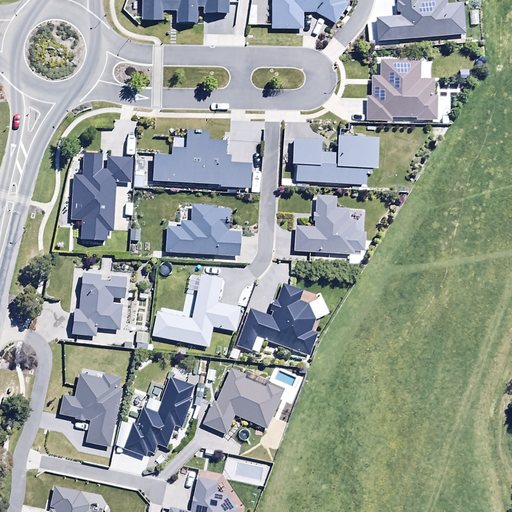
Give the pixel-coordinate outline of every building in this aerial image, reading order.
[(271,0),(271,32),(303,32),(303,15),(316,15),(335,28),(348,8),(345,7),(348,0),(271,0)] [(394,21),(397,42),(465,36),(463,8),(447,10),(446,1),(418,3),(417,0),(398,0),(399,4),(396,5),(397,17),(400,17),(400,20),(394,21)] [(420,65),(380,64),(379,80),(371,80),(371,100),(367,100),(367,124),(390,125),(390,121),(416,121),(416,123),(435,123),(436,100),(433,100),(434,84),(420,84),(420,65)] [(153,160),(153,185),(249,192),(251,170),(231,168),(231,161),(225,160),(226,147),(209,146),(209,138),(187,137),(186,152),(173,151),(172,161),(153,160)] [(296,171),(296,184),(366,189),(367,174),(376,174),(378,143),(338,140),(337,157),(321,156),(322,144),(293,142),(291,170),(296,171)] [(112,233),(113,182),(133,183),(134,162),(108,161),(107,173),(102,173),(102,158),(85,157),(84,179),(72,179),(71,222),(81,222),(81,243),(108,244),(108,233),(112,233)] [(313,217),(313,225),(315,225),(314,231),(294,230),(293,254),(353,257),(353,253),(364,253),(365,237),(355,236),(355,226),(346,225),(347,214),(335,213),(336,202),(316,201),(315,217),(313,217)] [(166,231),(165,255),(240,259),(241,237),(229,236),(230,213),(214,212),(214,210),(192,209),(191,225),(181,225),(181,231),(166,231)] [(363,259),(349,258),(348,267),(363,268),(363,259)] [(102,281),(82,279),(80,312),(75,312),(73,337),(96,339),(96,330),(119,331),(121,311),(112,310),(113,300),(125,301),(126,282),(111,281),(111,287),(101,287),(102,281)] [(250,355),(255,342),(308,360),(317,337),(309,334),(314,322),(309,309),(299,306),(303,295),(283,287),(276,305),(274,304),(270,313),(280,317),(278,323),(250,312),(235,349),(250,355)] [(226,439),(235,418),(266,431),(282,393),(268,387),(265,393),(244,384),(246,379),(231,373),(217,408),(211,405),(201,428),(226,439)] [(234,511),(227,499),(215,496),(217,488),(198,483),(190,511),(172,511),(162,509),(161,511),(234,511)] [(54,491),(49,511),(88,511),(90,507),(80,495),(54,491)]
